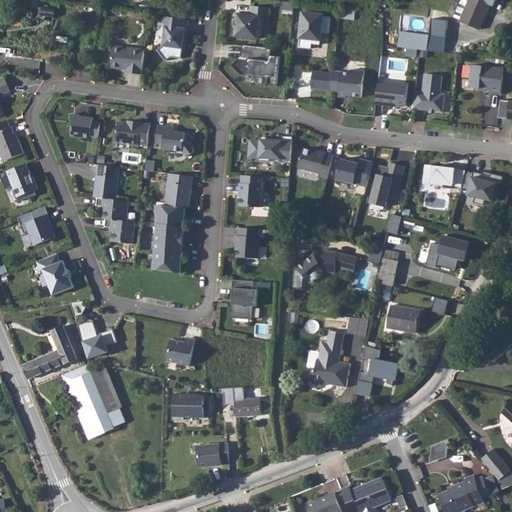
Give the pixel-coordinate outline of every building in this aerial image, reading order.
[(461,20),(469,0),(461,0),(454,17),(461,20)] [(460,22),(479,30),(490,4),(494,6),(496,0),(469,0),(461,20),(460,22)] [(269,17),(271,8),(251,6),(250,14),(238,13),(235,36),(258,39),(261,16),(269,17)] [(355,11),(342,9),(341,19),(354,20),(355,11)] [(303,13),(299,47),(311,48),(311,43),(320,44),(321,32),(329,33),(330,17),(323,16),(323,15),(303,13)] [(179,18),(161,16),(160,26),(166,27),(164,45),(158,50),(166,61),(171,57),(181,59),(183,48),(185,29),(178,28),(179,18)] [(189,20),(179,18),(178,28),(185,29),(183,48),(185,48),(189,20)] [(430,36),(428,51),(444,53),(448,21),(432,19),(430,36)] [(428,51),(430,36),(400,32),(398,47),(408,48),(418,49),(420,50),(428,51)] [(272,48),(243,45),(241,56),(232,65),(240,75),(268,78),(267,85),(278,86),(281,57),(271,56),(272,48)] [(114,46),(112,68),(127,70),(127,73),(142,75),(145,50),(114,46)] [(417,57),(418,49),(408,48),(407,56),(417,57)] [(505,69),(472,65),(469,87),(491,90),(491,92),(502,94),(505,69)] [(351,73),(333,71),(333,74),(314,71),(311,88),(339,92),(339,97),(347,98),(347,96),(362,97),(364,71),(351,69),(351,73)] [(416,91),(413,109),(443,112),(445,94),(441,94),(443,76),(425,74),(423,92),(416,91)] [(5,78),(0,80),(0,115),(4,113),(1,105),(0,105),(0,95),(11,92),(5,78)] [(408,84),(377,80),(376,104),(392,106),(392,104),(406,106),(408,84)] [(511,101),(501,100),(499,118),(511,119),(511,101)] [(99,138),(101,122),(93,121),(94,118),(81,116),(80,115),(74,114),(71,136),(88,138),(88,136),(99,138)] [(11,127),(8,120),(0,123),(0,150),(4,161),(24,153),(18,138),(17,139),(15,134),(12,127),(11,127)] [(128,123),(119,122),(116,141),(131,143),(130,145),(139,146),(139,144),(148,145),(151,124),(142,123),(142,122),(133,121),(133,124),(128,123)] [(194,148),(188,140),(184,139),(185,132),(174,131),(175,127),(166,125),(166,126),(158,125),(156,143),(164,144),(163,149),(170,150),(183,152),(187,157),(194,152),(194,148)] [(291,163),(293,137),(283,136),(283,138),(270,138),(270,140),(267,140),(267,137),(261,137),(261,141),(250,140),(249,157),(260,158),(259,160),(270,161),(270,159),(281,159),(281,163),(291,163)] [(328,179),(334,156),(326,153),(326,152),(315,150),(315,151),(311,150),(303,148),(299,169),(321,174),(320,177),(328,179)] [(341,159),(337,179),(367,187),(373,162),(360,159),(359,164),(341,159)] [(381,165),(371,203),(387,207),(388,201),(396,203),(406,167),(391,163),(389,167),(381,165)] [(27,164),(0,174),(6,190),(14,187),(19,201),(37,195),(35,190),(39,189),(34,177),(32,178),(27,164)] [(120,167),(97,165),(96,173),(97,173),(98,173),(97,181),(96,181),(94,197),(97,198),(116,200),(120,167)] [(456,169),(426,165),(424,184),(444,186),(443,188),(453,189),(452,194),(460,194),(462,187),(465,171),(456,169)] [(483,174),(474,172),(468,195),(475,197),(474,203),(484,205),(486,199),(494,202),(498,189),(496,188),(498,184),(502,185),(504,177),(491,173),(491,177),(483,175),(483,174)] [(189,209),(193,176),(170,174),(166,206),(185,208),(189,209)] [(263,177),(242,175),(241,183),(239,183),(239,192),(240,192),(239,206),(260,207),(263,177)] [(116,200),(97,198),(97,206),(106,207),(104,219),(106,219),(105,227),(114,228),(113,241),(133,244),(136,222),(127,221),(129,201),(116,200)] [(185,216),(185,208),(166,206),(157,205),(155,224),(157,224),(153,251),(153,250),(150,269),(177,273),(179,263),(175,263),(177,252),(175,252),(175,249),(177,247),(181,248),(182,248),(184,233),(179,232),(181,216),(185,216)] [(411,210),(403,208),(401,215),(409,217),(411,210)] [(48,214),(26,223),(35,245),(55,237),(50,223),(52,223),(48,214)] [(403,217),(393,214),(389,232),(398,234),(403,217)] [(416,220),(406,218),(404,226),(414,229),(416,220)] [(317,220),(310,219),(308,226),(315,228),(317,220)] [(259,229),(239,228),(239,236),(236,236),(235,244),(238,244),(237,257),(259,259),(260,237),(258,237),(259,229)] [(470,242),(443,235),(436,267),(456,272),(458,260),(466,262),(470,242)] [(384,248),(373,245),(369,260),(379,263),(384,248)] [(386,249),(379,283),(394,286),(398,262),(397,261),(399,253),(386,249)] [(347,254),(337,252),(326,251),(325,252),(314,252),(314,255),(306,261),(306,263),(304,265),(302,264),(297,268),(294,305),(310,306),(313,281),(324,272),(336,273),(336,267),(353,272),(354,270),(359,272),(362,260),(357,259),(357,257),(347,254)] [(58,254),(37,262),(41,270),(43,270),(54,295),(74,286),(70,277),(72,276),(69,270),(67,270),(64,261),(61,262),(58,254)] [(378,274),(367,270),(363,284),(375,287),(378,274)] [(254,281),(233,280),(232,288),(234,289),(233,295),(235,295),(234,300),(233,318),(252,320),(253,306),(257,307),(258,290),(253,289),(254,281)] [(74,303),(76,314),(86,313),(85,301),(74,303)] [(387,328),(417,333),(421,311),(391,305),(387,328)] [(299,313),(289,312),(288,322),(292,322),(298,322),(299,313)] [(369,321),(351,318),(348,332),(366,335),(369,321)] [(78,325),(89,358),(108,352),(106,346),(118,342),(113,329),(102,333),(103,336),(99,337),(93,320),(78,325)] [(60,350),(23,365),(29,379),(78,359),(64,326),(52,331),(60,350)] [(323,386),(326,383),(347,387),(351,364),(340,362),(345,333),(330,331),(328,343),(322,342),(320,352),(319,358),(317,360),(316,370),(314,371),(312,380),(315,385),(323,386)] [(171,340),(167,360),(190,365),(195,340),(187,338),(186,343),(171,340)] [(381,349),(366,346),(364,358),(370,360),(367,374),(359,372),(355,393),(369,396),(373,376),(395,381),(398,363),(379,359),(381,349)] [(63,374),(90,439),(115,428),(114,427),(126,422),(120,408),(123,407),(106,367),(92,373),(89,365),(63,374)] [(235,403),(245,402),(244,386),(220,389),(220,394),(223,394),(224,404),(235,403)] [(174,394),(174,419),(184,419),(184,417),(205,418),(205,407),(211,408),(211,398),(208,398),(197,394),(174,394)] [(245,402),(235,403),(236,417),(271,414),(273,399),(261,400),(261,399),(245,402)] [(511,403),(510,402),(502,411),(511,421),(511,403)] [(449,439),(432,446),(430,463),(447,457),(449,439)] [(229,443),(198,446),(199,467),(222,465),(222,462),(230,461),(229,443)] [(482,459),(499,480),(511,471),(494,449),(482,459)] [(511,485),(511,471),(499,480),(501,490),(511,485)] [(455,486),(455,485),(454,486),(455,488),(450,490),(449,490),(438,495),(445,511),(465,511),(467,509),(485,502),(484,499),(476,480),(474,475),(464,480),(465,482),(455,486)] [(483,477),(476,480),(484,499),(491,497),(490,494),(499,491),(493,476),(484,479),(483,477)] [(349,508),(350,511),(377,511),(376,507),(392,500),(383,477),(352,490),(350,486),(342,489),(343,493),(349,508)] [(342,511),(336,496),(335,492),(320,498),(320,500),(308,505),(310,511),(342,511)] [(343,493),(336,496),(342,511),(349,508),(343,493)] [(8,511),(5,500),(0,501),(0,511),(8,511)]
